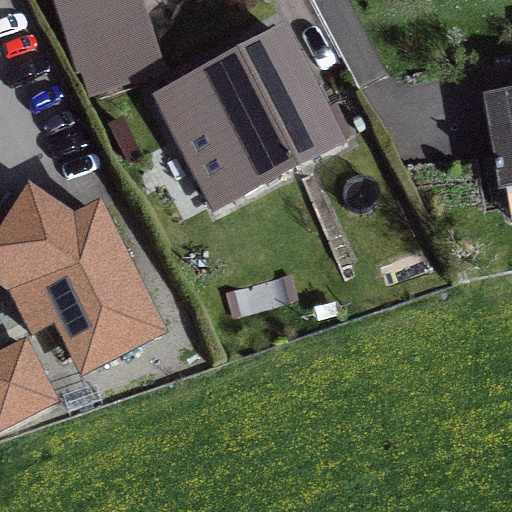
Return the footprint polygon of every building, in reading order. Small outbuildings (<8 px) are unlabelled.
[(132,0),(58,0),(71,38),(138,15),(132,0)] [(339,143),(284,35),(187,88),(243,194),(339,143)] [(511,219),(511,99),(489,103),(510,219),(511,219)] [(62,318),(89,371),(159,336),(98,216),(68,231),(64,222),(30,199),(0,245),(0,285),(10,292),(31,334),(62,318)] [(0,427),(50,403),(23,349),(0,360),(0,427)]
